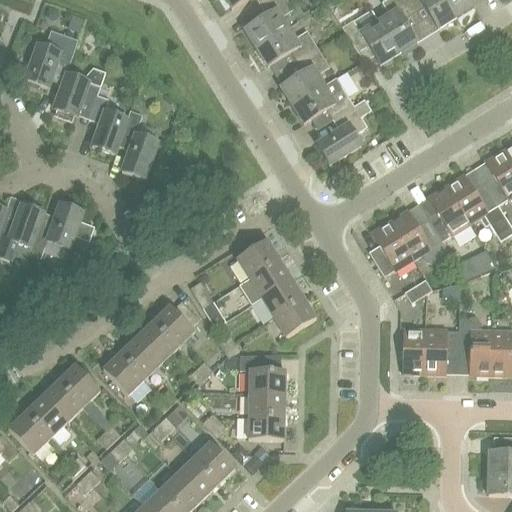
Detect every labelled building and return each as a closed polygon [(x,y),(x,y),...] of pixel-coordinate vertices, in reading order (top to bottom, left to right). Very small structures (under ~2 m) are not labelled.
[(255,0),(260,8),(273,0),(223,0),(231,12),(251,0),(255,0)] [(256,51),(288,31),(281,20),(293,13),(284,0),(273,0),(260,8),(267,18),(244,33),(256,51)] [(403,23),(413,16),(402,0),(391,0),(382,6),(389,18),(379,25),(398,57),(417,45),(403,23)] [(402,0),(413,16),(423,10),(437,32),(456,21),(443,0),(402,0)] [(443,0),(456,21),(475,9),(469,0),(443,0)] [(398,57),(379,25),(372,15),(354,26),(353,24),(342,31),(355,52),(366,46),(380,68),(398,57)] [(296,66),(318,53),(307,35),(294,42),(288,31),(256,51),(267,70),(290,56),(296,66)] [(75,51),(78,44),(51,34),(45,51),(38,48),(25,83),(27,84),(27,89),(38,93),(41,89),(48,92),(54,75),(66,79),(66,77),(76,51),(75,51)] [(292,109),(324,89),(317,78),(329,70),(318,53),(296,66),(303,76),(280,90),(292,109)] [(83,83),(66,77),(66,79),(53,113),(57,114),(55,120),(71,125),(73,120),(77,121),(83,104),(94,108),(97,99),(105,77),(93,72),(83,83)] [(354,110),(343,92),(336,81),(324,89),(292,109),(304,127),(326,113),(332,123),(354,110)] [(109,103),(97,99),(94,108),(88,123),(100,127),(92,150),(115,158),(118,150),(128,123),(127,123),(105,115),(109,103)] [(354,110),(332,123),(339,134),(316,148),(329,169),(361,149),(355,138),(367,131),(361,121),(371,114),(364,103),(354,110)] [(128,123),(118,150),(129,154),(122,175),(145,184),(158,146),(135,138),(142,119),(130,114),(127,123),(128,123)] [(511,147),(502,154),(511,169),(511,147)] [(508,204),(511,201),(511,169),(502,154),(484,165),(495,182),(484,189),(497,210),(508,203),(508,204)] [(511,232),(497,210),(484,189),(474,195),(464,178),(445,190),(470,228),(479,222),(483,228),(487,225),(500,245),(511,237),(511,232)] [(452,240),(470,228),(445,190),(427,201),(438,218),(428,224),(441,245),(451,239),(452,240)] [(31,252),(44,216),(42,216),(43,211),(30,207),(28,211),(21,208),(17,219),(5,215),(0,230),(0,260),(10,264),(13,255),(28,260),(29,258),(31,252)] [(55,220),(44,216),(31,252),(29,258),(41,262),(47,245),(70,253),(73,245),(83,249),(84,249),(85,249),(86,248),(87,247),(88,246),(88,245),(89,245),(94,231),(79,226),(83,216),(60,207),(55,220)] [(441,245),(428,224),(417,231),(407,214),(389,225),(413,264),(419,260),(423,267),(428,268),(448,256),(441,245)] [(395,275),(413,264),(389,225),(371,237),(381,253),(371,260),(384,281),(394,274),(395,275)] [(249,283),(279,264),(267,244),(236,263),(249,283)] [(456,268),(465,282),(495,270),(484,253),(456,268)] [(252,308),(261,302),(291,283),(279,264),(249,283),(240,288),(252,308)] [(273,322),(303,302),(291,283),(261,302),(273,322)] [(425,283),(404,296),(411,307),(432,294),(425,283)] [(200,285),(190,292),(202,312),(213,305),(200,285)] [(303,302),(273,322),(285,341),(316,322),(303,302)] [(153,326),(177,352),(194,335),(190,331),(199,323),(182,305),(173,313),(170,309),(153,326)] [(213,305),(202,312),(208,321),(219,315),(213,305)] [(23,314),(13,311),(9,321),(19,324),(23,314)] [(492,334),(481,334),(481,327),(476,322),(458,322),(458,335),(458,359),(470,359),(469,379),(491,380),(492,334)] [(161,367),(177,352),(153,326),(136,342),(161,367)] [(424,378),(425,333),(404,332),(402,378),(424,378)] [(458,359),(458,335),(446,334),(446,333),(425,333),(424,378),(445,379),(446,359),(458,359)] [(511,334),(492,334),(491,380),(511,380),(511,379),(511,334)] [(223,353),(234,346),(229,338),(218,345),(223,353)] [(145,383),(161,367),(136,342),(120,357),(145,383)] [(234,346),(223,353),(228,361),(239,354),(234,346)] [(128,399),(145,383),(120,357),(103,374),(128,399)] [(280,374),(281,359),(239,360),(239,375),(249,375),(249,397),(285,398),(285,374),(280,374)] [(197,372),(206,382),(213,375),(204,365),(197,372)] [(58,385),(83,411),(100,395),(75,369),(58,385)] [(199,388),(206,382),(197,372),(190,379),(199,388)] [(66,427),(83,411),(58,385),(42,401),(66,427)] [(161,400),(170,409),(177,403),(168,393),(161,400)] [(284,421),(285,398),(249,397),(248,420),(284,421)] [(163,416),(170,409),(161,400),(154,406),(163,416)] [(50,442),(66,427),(42,401),(25,417),(50,442)] [(33,459),(50,442),(25,417),(8,433),(33,459)] [(210,433),(219,424),(213,417),(203,426),(210,433)] [(284,444),(284,421),(248,420),(248,443),(284,444)] [(159,427),(168,437),(175,430),(166,421),(159,427)] [(219,424),(210,433),(216,440),(226,431),(219,424)] [(161,444),(168,437),(159,427),(152,434),(161,444)] [(148,437),(139,428),(134,433),(143,443),(148,437)] [(104,436),(113,446),(120,439),(111,429),(104,436)] [(106,452),(113,446),(104,436),(97,443),(106,452)] [(0,457),(9,466),(19,456),(1,438),(0,439),(0,457)] [(117,449),(126,459),(133,452),(124,443),(117,449)] [(193,462),(218,488),(235,472),(224,461),(212,448),(210,446),(193,462)] [(215,446),(212,448),(224,461),(227,458),(215,446)] [(119,466),(126,459),(117,449),(110,456),(119,466)] [(94,455),(87,461),(92,466),(91,468),(93,470),(99,464),(97,462),(99,460),(94,455)] [(488,477),(511,477),(511,455),(489,455),(488,477)] [(71,467),(80,477),(87,470),(78,461),(71,467)] [(201,504),(218,488),(193,462),(177,478),(201,504)] [(73,484),(80,477),(71,467),(64,474),(73,484)] [(84,481),(93,490),(100,484),(90,474),(84,481)] [(511,499),(511,477),(488,477),(488,499),(511,499)] [(177,511),(192,511),(201,504),(177,478),(160,494),(177,511)] [(86,497),(93,490),(84,481),(76,487),(86,497)] [(146,511),(177,511),(160,494),(144,510),(146,511)] [(8,511),(15,511),(19,509),(10,499),(2,506),(8,511)]
